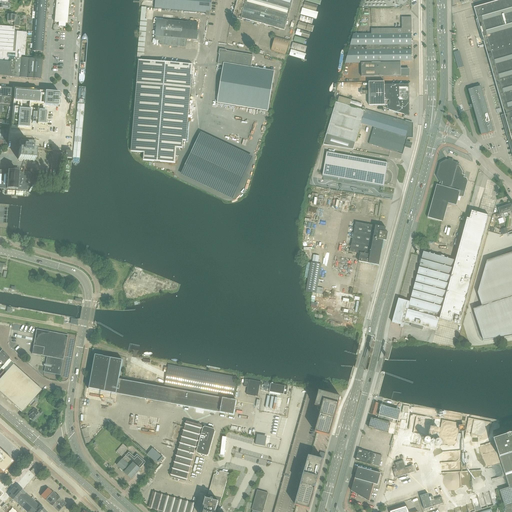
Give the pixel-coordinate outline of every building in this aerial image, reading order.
[(34,26),(32,51),(35,51),(43,51),(46,0),(35,0),(36,2),(34,26)] [(67,23),(68,0),(56,0),(54,22),(67,23)] [(206,13),(206,10),(210,11),(211,0),(155,0),(155,8),(206,13)] [(237,0),(233,16),(232,18),(242,20),(243,18),(284,30),(292,0),(237,0)] [(483,5),(474,8),(479,27),(492,71),(496,84),(502,107),(511,141),(511,0),(501,0),(488,4),(483,5)] [(19,19),(18,19),(18,15),(15,15),(8,14),(7,22),(11,23),(11,22),(14,22),(14,26),(19,26),(19,19)] [(353,34),(350,46),(411,45),(411,17),(402,17),(402,29),(371,29),(371,34),(353,34)] [(159,44),(186,47),(186,39),(196,40),(198,23),(157,19),(156,36),(156,40),(160,41),(159,44)] [(14,27),(0,25),(0,75),(7,76),(7,77),(19,78),(21,58),(21,55),(25,56),(26,32),(16,32),(14,31),(14,27)] [(271,51),(285,55),(290,40),(289,40),(290,37),(288,37),(287,39),(275,36),(271,51)] [(412,61),(411,45),(350,46),(345,63),(361,63),(401,62),(400,61),(412,61)] [(267,111),(274,71),(259,68),(251,67),(253,56),(220,50),(218,65),(223,66),(223,68),(223,70),(217,103),(267,111)] [(41,79),(41,69),(42,59),(21,58),(19,78),(41,79)] [(139,60),(131,152),(144,153),(143,160),(175,163),(177,148),(183,148),(183,141),(186,141),(193,65),(188,64),(177,63),(166,63),(144,60),(140,60),(139,60)] [(361,76),(397,76),(409,76),(409,69),(401,69),(401,68),(401,62),(361,63),(361,76)] [(409,95),(409,85),(384,85),(384,82),(369,82),(369,90),(369,106),(389,105),(389,110),(407,116),(409,113),(409,100),(409,99),(410,97),(409,96),(409,95)] [(468,90),(472,104),(481,135),(486,134),(489,133),(494,132),(488,111),(485,103),(481,86),(476,88),(476,87),(473,88),(468,90)] [(0,96),(0,97),(11,98),(12,89),(1,88),(0,87),(0,96)] [(13,102),(11,126),(17,127),(17,128),(23,129),(23,127),(29,128),(31,104),(58,106),(59,93),(15,89),(14,102),(13,102)] [(0,103),(11,104),(11,98),(0,97),(0,96),(0,103)] [(412,137),(412,132),(412,124),(365,110),(365,111),(336,102),(326,134),(355,143),(361,124),(374,127),(369,144),(402,154),(407,137),(412,137)] [(45,124),(46,111),(38,111),(37,124),(45,124)] [(201,132),(180,175),(233,199),(253,157),(201,132)] [(340,138),(326,134),(324,142),(338,146),(340,138)] [(18,151),(18,160),(34,161),(35,152),(34,152),(35,141),(23,140),(19,140),(19,145),(19,147),(18,151)] [(327,151),(322,175),(384,186),(388,162),(327,151)] [(75,156),(66,194),(70,195),(79,157),(75,156)] [(437,185),(428,217),(442,221),(447,203),(456,205),(459,196),(463,197),(465,192),(468,181),(466,178),(464,177),(465,175),(462,174),(463,172),(459,166),(457,165),(458,163),(453,162),(453,160),(449,159),(449,160),(446,160),(440,163),(437,175),(440,181),(439,185),(437,185)] [(19,172),(0,170),(0,188),(27,190),(28,179),(33,180),(34,173),(29,173),(19,172)] [(500,213),(496,214),(496,217),(501,215),(501,214),(503,213),(504,217),(508,216),(505,206),(498,208),(500,213)] [(395,311),(392,322),(393,323),(394,323),(401,325),(400,327),(403,327),(404,322),(436,330),(439,318),(447,321),(448,321),(452,322),(454,314),(462,316),(489,216),(471,211),(469,219),(467,218),(453,270),(452,270),(455,260),(453,260),(423,252),(410,302),(399,299),(398,299),(395,311)] [(359,262),(379,265),(383,241),(386,241),(387,237),(388,233),(385,232),(386,228),(375,226),(356,222),(350,251),(360,253),(359,262)] [(139,258),(116,249),(113,259),(109,270),(107,274),(125,282),(139,258)] [(511,252),(486,261),(477,293),(481,306),(473,309),(483,340),(511,336),(511,335),(511,252)] [(306,292),(312,293),(316,293),(322,264),(311,262),(311,263),(307,262),(304,277),(308,278),(306,292)] [(47,357),(46,364),(44,364),(43,366),(45,366),(44,372),(60,375),(62,360),(63,360),(68,335),(36,329),(32,354),(47,357)] [(0,366),(1,368),(9,359),(1,350),(0,351),(0,366)] [(123,360),(111,358),(105,391),(234,415),(236,401),(119,379),(123,360)] [(9,359),(1,368),(0,368),(0,370),(1,370),(5,373),(13,364),(13,363),(14,363),(10,359),(9,359)] [(42,390),(13,364),(5,373),(1,378),(1,377),(0,378),(0,392),(22,412),(42,390)] [(165,385),(233,397),(237,377),(168,365),(168,367),(165,367),(164,370),(167,370),(165,385)] [(249,380),(247,395),(258,397),(258,395),(260,382),(249,380)] [(271,384),(269,392),(287,395),(288,387),(271,384)] [(292,511),(295,505),(308,455),(315,432),(322,408),(315,406),(319,391),(309,389),(274,511),(292,511)] [(340,397),(319,391),(315,406),(322,408),(315,432),(330,436),(340,397)] [(370,414),(376,415),(379,403),(374,402),(370,414)] [(378,419),(397,424),(401,411),(381,406),(378,419)] [(33,422),(33,421),(35,423),(37,420),(36,419),(40,415),(41,415),(43,413),(41,411),(39,413),(34,409),(30,414),(28,417),(33,422)] [(388,433),(390,423),(375,419),(374,419),(371,418),(369,428),(372,429),(388,433)] [(195,448),(197,448),(196,451),(197,453),(201,454),(201,456),(203,455),(207,456),(208,455),(215,431),(214,429),(205,426),(203,427),(202,430),(201,430),(201,429),(202,428),(201,427),(202,426),(186,421),(186,423),(184,424),(185,425),(184,429),(183,430),(183,431),(182,435),(181,436),(182,438),(181,442),(179,443),(180,444),(179,448),(177,449),(178,450),(177,454),(176,455),(176,457),(175,461),(174,462),(175,463),(173,467),(172,468),(173,469),(172,474),(170,474),(171,476),(171,477),(186,481),(186,480),(188,479),(187,478),(188,474),(190,473),(189,471),(190,468),(191,467),(191,465),(192,461),(193,460),(192,459),(193,455),(195,454),(194,452),(195,448)] [(435,439),(440,437),(438,432),(439,425),(438,425),(433,425),(429,426),(428,425),(425,424),(424,423),(421,422),(419,423),(418,428),(420,428),(423,436),(426,436),(430,435),(431,439),(435,439)] [(511,511),(511,433),(494,440),(509,487),(499,490),(506,511),(511,511)] [(121,456),(128,448),(123,444),(116,452),(121,456)] [(12,462),(0,450),(0,470),(2,473),(12,462)] [(382,456),(360,450),(359,450),(356,460),(379,466),(382,456)] [(140,469),(145,463),(146,462),(137,454),(134,457),(129,452),(117,465),(120,468),(124,472),(125,472),(125,473),(132,479),(135,475),(141,469),(140,469)] [(323,459),(308,455),(295,505),(310,509),(323,459)] [(405,468),(404,465),(403,460),(395,463),(397,468),(393,469),(396,478),(414,472),(412,466),(405,468)] [(35,476),(36,475),(39,471),(34,467),(30,472),(35,476)] [(369,501),(374,484),(378,485),(381,473),(358,467),(351,491),(369,501)] [(262,511),(268,493),(257,490),(252,510),(253,510),(252,511),(218,511),(221,498),(222,498),(229,473),(221,471),(220,471),(218,473),(218,472),(216,473),(216,474),(214,475),(208,494),(209,494),(208,499),(206,498),(201,511),(262,511)] [(45,511),(46,511),(40,506),(39,507),(25,493),(18,487),(16,489),(14,488),(10,493),(11,494),(9,497),(16,503),(26,511),(45,511)] [(58,511),(65,504),(48,488),(40,496),(58,511)] [(193,511),(196,504),(195,504),(194,502),(192,503),(188,502),(187,500),(186,501),(182,500),(181,499),(180,499),(176,498),(175,497),(173,498),(169,497),(168,495),(167,496),(163,495),(162,493),(160,494),(157,493),(156,492),(154,492),(153,492),(149,507),(150,508),(151,509),(152,509),(156,510),(157,511),(158,510),(162,511),(193,511)] [(429,498),(428,494),(420,496),(424,509),(443,503),(441,497),(434,499),(433,496),(429,498)] [(495,504),(491,494),(480,497),(483,508),(495,504)]
